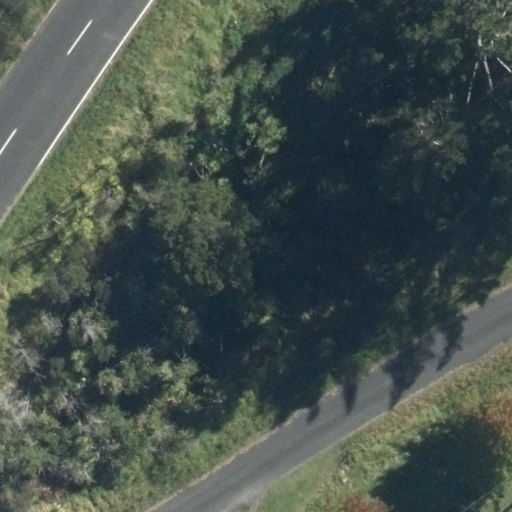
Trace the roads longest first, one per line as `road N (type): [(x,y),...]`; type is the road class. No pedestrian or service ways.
road 1 (unknown): [(210,511),(511,322)]
road 2 (unclassified): [(108,0),(0,155)]
